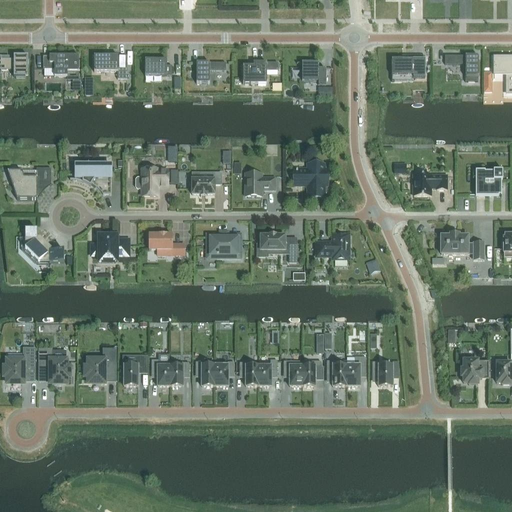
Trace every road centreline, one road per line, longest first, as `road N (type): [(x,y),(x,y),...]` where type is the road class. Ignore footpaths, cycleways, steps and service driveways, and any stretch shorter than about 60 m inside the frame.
road 1 (residential): [(427,411),(53,411),(34,418)]
road 2 (residential): [(381,219),(83,219)]
road 3 (tertiary): [(49,38),(343,38)]
road 4 (residential): [(381,219),(417,308),(427,411)]
road 5 (residential): [(353,48),(355,155),(381,219)]
road 6 (tertiary): [(364,38),(511,38)]
road 7 (residential): [(511,219),(381,219)]
